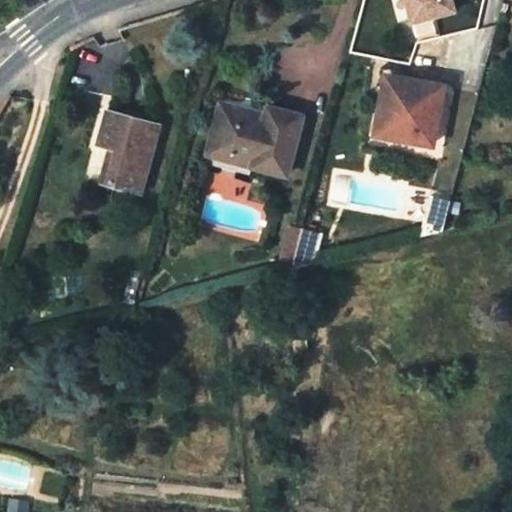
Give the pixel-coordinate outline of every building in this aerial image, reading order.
[(405,0),(413,23),(455,11),(451,0),(405,0)] [(443,86),(378,74),(375,91),(382,93),(375,137),(431,145),(443,86)] [(221,101),(220,106),(265,119),(267,113),(221,101)] [(265,119),(220,106),(208,148),(254,160),(253,166),(288,175),(304,116),(268,107),(267,113),(265,119)] [(159,125),(108,111),(99,145),(118,150),(109,183),(141,193),(159,125)] [(98,180),(109,183),(118,150),(108,148),(98,180)] [(254,160),(208,148),(207,155),(253,166),(254,160)] [(442,229),(449,199),(428,194),(416,235),(442,229)] [(322,232),(302,227),(291,267),(313,262),(322,232)] [(298,303),(291,304),(294,332),(302,330),(298,303)] [(309,339),(295,340),(296,355),(311,353),(309,339)]
